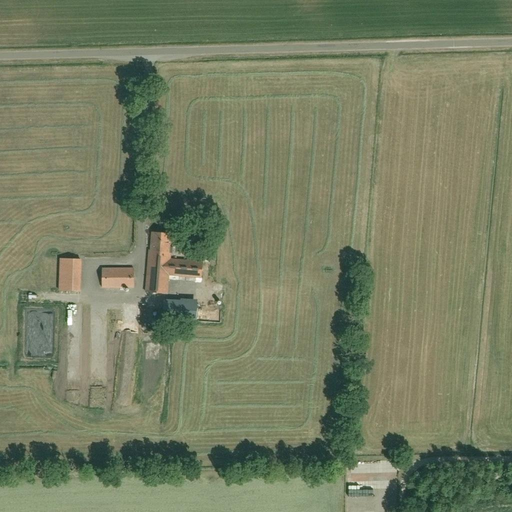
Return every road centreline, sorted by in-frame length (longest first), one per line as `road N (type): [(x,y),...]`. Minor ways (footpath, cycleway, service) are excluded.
road 1 (unclassified): [(0,56),(511,44)]
road 2 (track): [(401,511),(403,479),(419,462),(511,458)]
